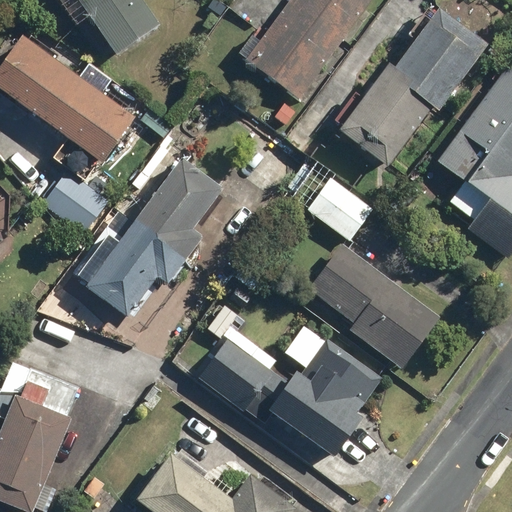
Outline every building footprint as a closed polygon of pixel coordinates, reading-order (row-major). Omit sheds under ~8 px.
[(159,27),(139,0),(53,0),(75,31),(87,22),(114,60),(159,27)] [(237,58),(299,103),(373,0),(290,0),(267,32),(259,27),(237,58)] [(387,67),(336,134),(386,171),(430,112),(436,117),(487,48),(437,11),(392,71),(387,67)] [(20,38),(0,64),(0,95),(100,169),(135,121),(20,38)] [(464,231),(507,263),(511,255),(511,67),(508,65),(434,165),(460,184),(445,204),(471,223),(464,231)] [(171,128),(149,109),(139,120),(161,140),(171,128)] [(178,161),(82,292),(125,323),(154,284),(164,291),(202,239),(192,232),(222,192),(178,161)] [(307,164),(283,197),(349,245),(373,212),(307,164)] [(66,173),(41,207),(83,238),(108,204),(66,173)] [(442,320),(341,246),(306,293),(349,324),(344,332),(401,374),(442,320)] [(228,340),(197,383),(262,430),(270,419),(332,463),(362,420),(356,416),(383,380),(326,339),(292,385),(228,340)] [(0,428),(0,506),(14,511),(34,511),(83,390),(12,362),(0,391),(0,420),(3,422),(0,428)] [(169,456),(133,503),(144,511),(294,511),(248,477),(230,501),(169,456)]
